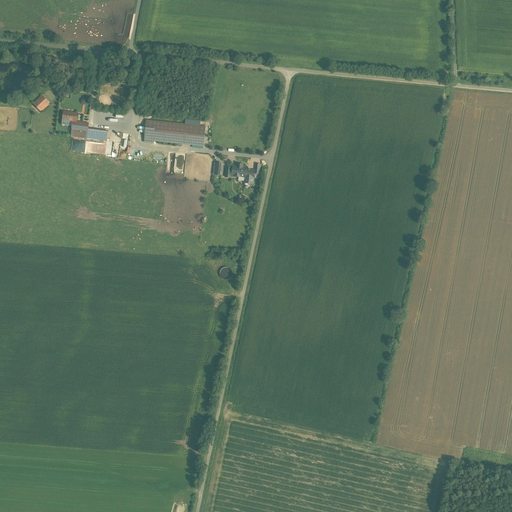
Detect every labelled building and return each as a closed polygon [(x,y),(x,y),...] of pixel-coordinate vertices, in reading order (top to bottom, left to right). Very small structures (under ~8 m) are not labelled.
[(63,120),(73,122),(76,122),(77,122),(78,114),(64,112),(63,120)] [(204,127),(146,120),(144,141),(201,148),(204,127)] [(89,123),(77,122),(76,122),(73,122),(72,131),(88,133),(87,138),(100,140),(101,130),(89,128),(89,123)] [(233,171),(231,170),(230,177),(235,177),(235,176),(239,177),(245,177),(246,170),(246,168),(243,168),(243,166),(237,165),(237,167),(233,167),(233,171)] [(246,170),(245,177),(239,177),(238,181),(244,181),(244,183),(253,184),(254,171),(246,170)]
